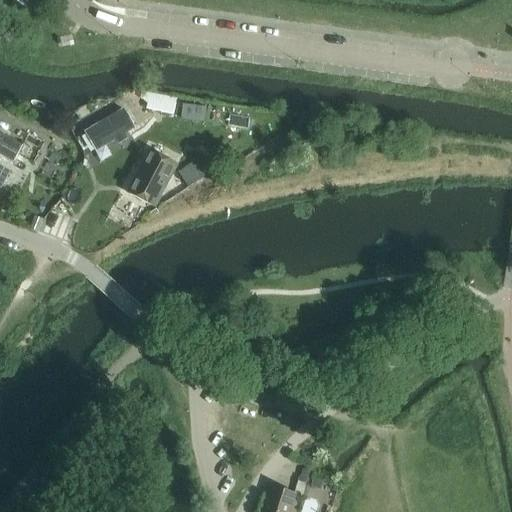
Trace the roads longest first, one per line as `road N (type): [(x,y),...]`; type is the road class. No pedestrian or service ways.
road 1 (unclassified): [(215,511),(199,457),(191,363),(86,270),(0,228)]
road 2 (unclassified): [(449,68),(95,15),(74,0)]
